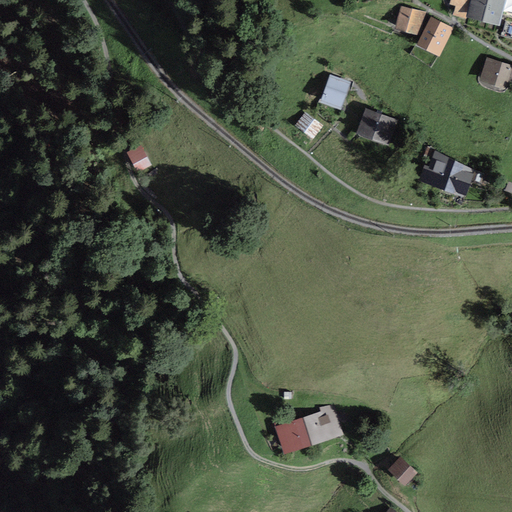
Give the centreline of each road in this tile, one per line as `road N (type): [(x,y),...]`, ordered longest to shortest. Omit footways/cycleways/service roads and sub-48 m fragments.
road 1 (track): [(408,511),(363,461),(287,467),(258,458),(245,441),(230,390),(236,353),(177,269),(163,211),(129,174),(99,28),(81,0)]
road 2 (residential): [(173,0),(246,105),(368,199),(434,210),(511,209)]
